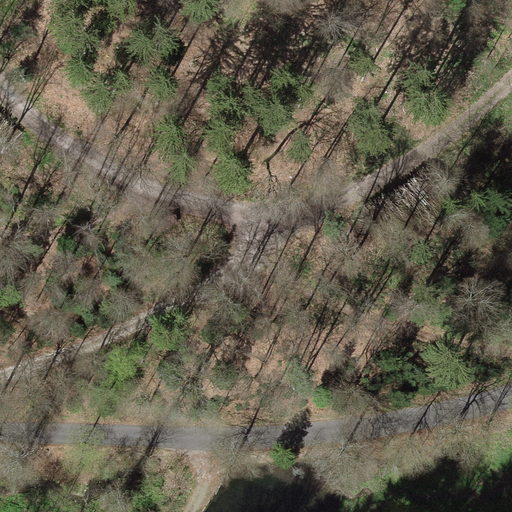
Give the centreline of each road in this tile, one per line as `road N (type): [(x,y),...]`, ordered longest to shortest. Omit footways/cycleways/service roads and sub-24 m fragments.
road 1 (unclassified): [(0,433),(362,431),(511,398)]
road 2 (track): [(0,383),(245,256),(281,215)]
road 3 (track): [(0,82),(79,150),(127,174),(185,198),(281,215)]
road 4 (track): [(511,352),(440,339),(316,297),(289,272),(281,215)]
road 5 (track): [(281,215),(427,149),(511,80)]
